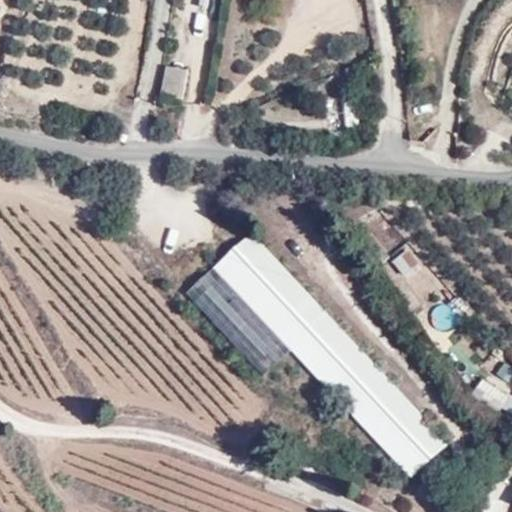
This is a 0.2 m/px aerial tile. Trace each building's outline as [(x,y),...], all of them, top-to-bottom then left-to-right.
[(188,70),(166,67),(165,67),(161,98),(183,101),(188,70)] [(386,258),(369,234),(361,239),(379,263),(386,258)] [(221,270),(294,350),(413,481),(452,448),(321,306),(257,239),(221,270)] [(406,248),(392,261),(390,263),(402,277),(419,263),(406,248)] [(190,298),(262,380),(294,350),(221,270),(190,298)] [(482,378),(473,392),(499,410),(509,395),(482,378)] [(459,511),(440,500),(433,511),(459,511)]
